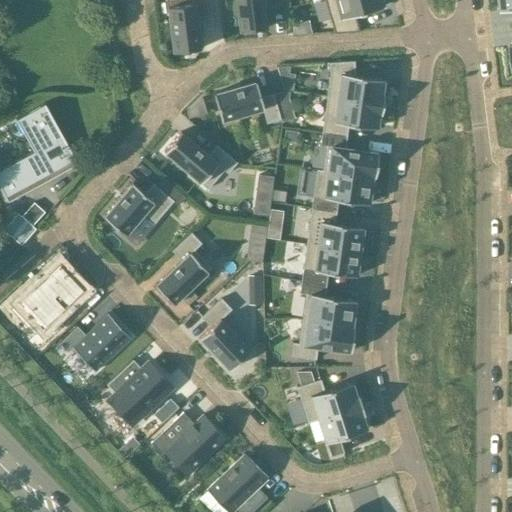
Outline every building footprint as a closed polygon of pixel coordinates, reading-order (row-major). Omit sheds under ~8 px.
[(166,0),(173,52),(177,51),(189,50),(189,53),(191,52),(193,52),(193,49),(200,48),(198,32),(196,19),(209,17),(207,3),(206,0),(166,0)] [(235,0),(240,31),(253,29),(255,29),(256,32),(258,32),(259,31),(259,28),(267,28),(262,0),(235,0)] [(381,0),(324,0),(334,33),(360,31),(355,14),(385,6),(384,5),(383,5),(381,0)] [(511,0),(500,0),(502,11),(511,9),(511,0)] [(330,74),(327,96),(382,104),(384,94),(382,93),(384,79),(355,75),(354,60),(329,62),(330,74)] [(256,81),(213,94),(221,121),(262,109),(266,123),(281,119),(273,93),(260,97),(256,81)] [(283,91),(274,93),(278,106),(290,103),(288,97),(289,91),(283,91)] [(324,119),(322,132),(347,136),(348,124),(371,127),(377,128),(379,114),(381,114),(382,104),(327,96),(324,119)] [(0,162),(0,186),(5,197),(49,172),(52,177),(78,163),(50,113),(42,97),(20,110),(37,143),(0,162)] [(202,97),(187,111),(189,117),(207,112),(202,97)] [(181,131),(164,151),(193,176),(200,183),(208,189),(217,177),(224,170),(227,173),(237,162),(217,144),(208,155),(181,131)] [(317,169),(316,170),(342,173),(372,178),(372,176),(375,176),(378,152),(345,147),(347,136),(322,132),(320,146),(326,146),(323,163),(323,170),(317,169)] [(316,170),(311,207),(336,211),(338,199),(351,201),(369,204),(372,178),(342,173),(316,170)] [(260,174),(258,189),(273,191),(275,176),(260,174)] [(132,183),(104,216),(125,235),(144,213),(155,222),(174,200),(178,204),(185,196),(163,177),(156,185),(153,183),(144,193),(132,183)] [(15,210),(0,226),(18,242),(33,225),(46,210),(34,201),(22,216),(15,210)] [(311,207),(306,244),(360,251),(363,227),(335,223),(336,211),(311,207)] [(253,223),(251,238),(266,240),(268,225),(253,223)] [(269,229),(268,237),(280,239),(281,231),(269,229)] [(181,260),(155,285),(173,304),(211,267),(194,249),(201,243),(196,237),(191,232),(172,250),(181,260)] [(306,244),(301,280),(326,284),(328,272),(356,276),(360,251),(306,244)] [(59,263),(18,301),(42,327),(35,334),(44,344),(65,324),(55,314),(84,289),(59,263)] [(263,274),(249,275),(249,287),(263,286),(263,274)] [(301,280),(299,293),(305,294),(304,300),(302,318),(352,325),(355,299),(324,295),(326,284),(301,280)] [(189,289),(180,297),(187,304),(196,296),(189,289)] [(211,326),(199,337),(229,369),(250,350),(221,319),(231,309),(221,298),(202,316),(211,326)] [(77,326),(59,343),(68,352),(73,348),(95,371),(131,337),(107,313),(85,334),(77,326)] [(293,342),(291,355),(316,359),(317,347),(350,352),(354,327),(351,327),(352,325),(302,318),(298,343),(293,342)] [(149,361),(142,368),(133,359),(107,384),(115,393),(108,400),(131,424),(168,390),(163,384),(167,381),(149,361)] [(311,371),(296,371),(301,385),(307,383),(314,380),(311,371)] [(301,385),(296,386),(303,406),(307,422),(361,405),(358,395),(356,395),(351,382),(324,390),(320,379),(307,383),(301,385)] [(170,398),(153,413),(162,423),(178,407),(170,398)] [(361,405),(307,422),(308,422),(318,419),(321,429),(325,442),(326,442),(327,443),(331,456),(344,452),(339,438),(366,429),(362,415),(364,414),(361,405)] [(183,411),(161,432),(172,444),(166,449),(189,473),(194,468),(226,439),(209,421),(202,414),(200,415),(193,422),(183,411)] [(245,452),(206,489),(228,511),(231,511),(236,507),(240,511),(251,511),(267,497),(258,487),(268,477),(245,452)]
